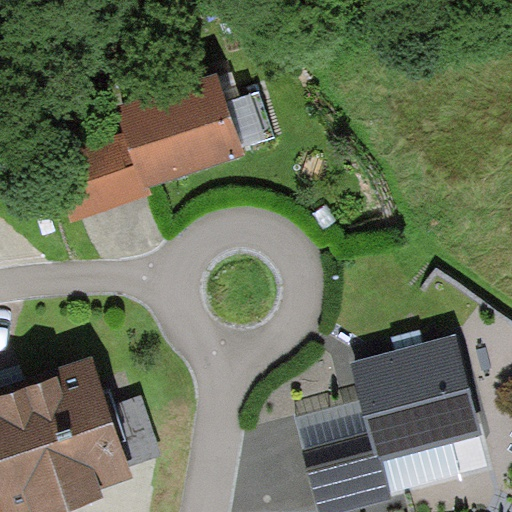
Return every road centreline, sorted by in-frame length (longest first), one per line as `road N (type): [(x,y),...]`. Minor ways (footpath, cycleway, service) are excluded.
road 1 (residential): [(237,355),(273,348),(300,324),(310,289),(301,254),(275,229),(240,220),(191,244),(176,276)]
road 2 (residential): [(0,282),(176,276)]
road 3 (residential): [(207,511),(237,355)]
